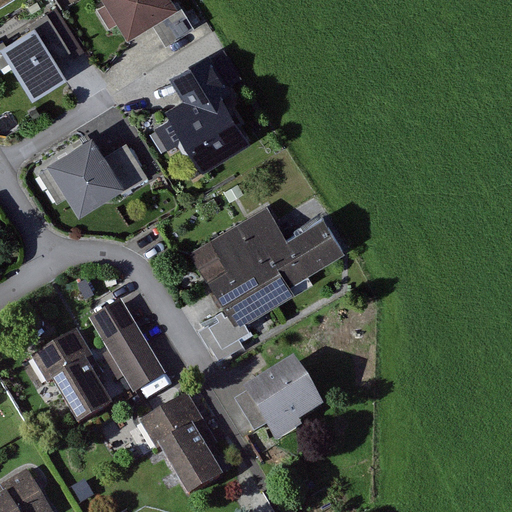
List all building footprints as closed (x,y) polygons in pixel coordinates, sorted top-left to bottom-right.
[(169,0),(102,0),(125,37),(174,7),(169,0)] [(30,26),(0,45),(0,51),(29,97),(62,77),(30,26)] [(186,109),(166,121),(199,178),(259,144),(208,57),(169,79),(186,109)] [(91,136),(46,165),(78,215),(123,187),(91,136)] [(273,204),(197,253),(245,326),(357,254),(333,217),(297,240),(273,204)] [(125,305),(96,321),(139,397),(168,380),(125,305)] [(78,333),(36,357),(80,433),(123,408),(78,333)] [(291,360),(238,392),(268,442),(321,409),(291,360)] [(190,399),(149,425),(196,500),(231,479),(215,453),(221,450),(190,399)] [(0,511),(55,511),(31,472),(0,490),(0,511)]
